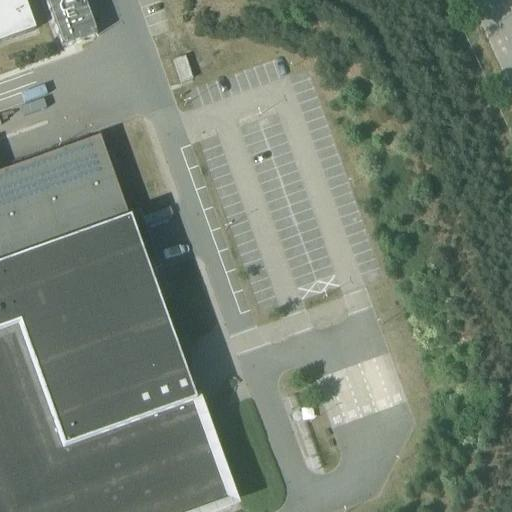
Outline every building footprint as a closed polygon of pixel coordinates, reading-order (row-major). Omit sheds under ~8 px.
[(0,0),(0,44),(33,32),(21,0),(0,0)] [(95,37),(81,0),(42,0),(61,49),(95,37)] [(192,80),(184,58),(173,62),(181,84),(192,80)] [(0,267),(128,221),(98,140),(0,174),(0,267)] [(0,511),(209,511),(232,504),(200,417),(128,221),(0,267),(0,511)]
